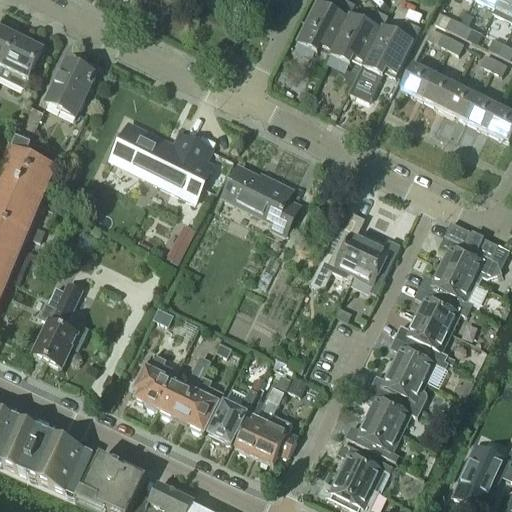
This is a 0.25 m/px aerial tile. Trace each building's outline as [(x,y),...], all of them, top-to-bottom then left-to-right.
[(221,0),(217,9),(242,22),(247,11),(262,18),(270,3),(263,0),(221,0)] [(495,14),(501,0),(474,0),(473,3),(495,14)] [(511,0),(501,0),(495,14),(496,14),(493,20),(511,28),(511,0)] [(350,21),(356,10),(339,2),(332,17),(316,9),(297,48),(317,58),(321,51),(331,56),(332,57),(350,21)] [(383,33),(388,22),(372,14),(365,28),(350,21),(332,57),(331,56),(329,60),(350,70),(354,63),(364,68),(365,68),(383,33)] [(465,44),(470,33),(438,17),(433,28),(465,44)] [(398,41),(383,33),(365,68),(364,68),(362,72),(363,73),(350,100),(369,109),(382,82),(386,75),(397,81),(421,34),(405,26),(398,41)] [(0,79),(18,42),(15,41),(16,39),(5,33),(4,36),(0,33),(0,79)] [(447,55),(453,45),(430,34),(425,44),(447,55)] [(43,55),(18,42),(0,79),(0,82),(24,94),(37,68),(39,69),(44,59),(42,58),(43,55)] [(457,60),(462,49),(453,45),(447,55),(457,60)] [(498,60),(503,50),(493,45),(488,55),(498,60)] [(510,66),(511,61),(511,54),(503,50),(498,60),(510,66)] [(490,76),(495,66),(485,61),(480,71),(490,76)] [(502,82),(507,72),(495,66),(490,76),(502,82)] [(75,124),(97,81),(68,67),(46,110),(75,124)] [(422,106),(435,80),(413,69),(400,95),(422,106)] [(435,80),(422,106),(444,116),(456,91),(457,92),(460,87),(449,81),(447,86),(435,80)] [(465,127),(478,102),(457,92),(456,91),(444,116),(465,127)] [(312,99),(307,96),(300,99),(298,104),(308,109),(312,99)] [(487,138),(500,112),(478,102),(465,127),(487,138)] [(509,149),(511,142),(511,118),(500,112),(487,138),(509,149)] [(30,145),(31,143),(43,119),(32,113),(19,138),(18,139),(30,145)] [(187,163),(128,134),(113,163),(129,170),(127,173),(132,175),(133,173),(143,177),(141,182),(194,208),(211,175),(204,172),(211,156),(195,148),(187,163)] [(0,308),(45,201),(62,162),(29,148),(30,145),(18,139),(14,142),(11,148),(1,174),(0,175),(0,308)] [(0,173),(1,174),(11,148),(0,143),(0,173)] [(267,188),(238,174),(223,205),(275,230),(272,236),(285,242),(299,213),(287,207),(292,196),(269,185),(267,188)] [(354,283),(371,247),(357,241),(365,226),(353,220),(333,261),(326,258),(309,291),(316,295),(325,292),(332,279),(351,288),(354,283)] [(440,271),(475,289),(479,290),(483,283),(487,285),(497,281),(502,280),(498,268),(492,265),(499,252),(451,229),(439,254),(447,258),(440,271)] [(36,233),(31,244),(40,248),(45,237),(36,233)] [(178,270),(189,250),(178,244),(167,265),(178,270)] [(376,302),(400,252),(389,246),(385,254),(371,247),(354,283),(373,292),(369,298),(376,302)] [(475,289),(440,271),(433,285),(425,281),(419,292),(469,317),(472,311),(466,308),(475,289)] [(49,330),(33,362),(61,376),(72,354),(78,357),(89,335),(68,325),(82,297),(68,290),(66,295),(64,298),(55,294),(48,311),(45,310),(38,326),(49,330)] [(466,323),(469,317),(419,292),(414,304),(422,308),(416,322),(451,339),(460,320),(466,323)] [(451,339),(416,322),(409,335),(401,331),(395,343),(445,367),(448,361),(442,358),(451,339)] [(445,375),(448,369),(445,367),(395,343),(389,354),(398,359),(391,372),(426,389),(435,370),(445,375)] [(231,355),(219,349),(215,359),(227,364),(231,355)] [(158,416),(158,417),(173,388),(177,379),(163,372),(165,367),(152,361),(135,397),(139,399),(136,406),(145,410),(147,414),(153,417),(158,416)] [(172,423),(180,428),(204,379),(205,380),(210,369),(200,364),(186,394),(173,388),(158,417),(159,417),(161,421),(167,423),(172,423)] [(426,389),(391,372),(385,386),(376,382),(370,393),(420,418),(423,411),(427,404),(427,403),(426,402),(426,401),(426,400),(425,399),(424,398),(422,397),(426,389)] [(215,384),(205,380),(204,379),(180,428),(190,432),(192,435),(198,438),(202,438),(203,439),(218,410),(205,404),(215,384)] [(285,400),(291,386),(280,381),(274,396),(273,395),(266,410),(267,411),(259,426),(250,422),(235,454),(254,462),(273,421),(283,400),(285,400)] [(300,403),(306,389),(294,383),(287,396),(300,403)] [(417,424),(420,418),(370,393),(365,405),(373,409),(367,422),(401,440),(411,421),(417,424)] [(231,394),(209,441),(211,442),(213,445),(219,448),(222,447),(231,452),(257,400),(250,396),(247,402),(231,394)] [(0,469),(73,502),(92,460),(0,419),(0,469)] [(287,464),(297,443),(288,439),(292,430),(273,421),(254,462),(273,471),(278,460),(287,464)] [(401,440),(367,422),(360,436),(351,432),(346,444),(395,468),(398,462),(392,459),(401,440)] [(390,479),(393,473),(343,449),(337,461),(346,465),(339,479),(379,498),(389,479),(390,479)] [(511,488),(511,486),(511,452),(511,455),(506,466),(473,452),(462,476),(464,478),(453,503),(471,511),(485,511),(499,482),(511,488)] [(100,511),(104,511),(123,474),(100,462),(80,502),(100,511)] [(133,511),(140,500),(147,486),(123,474),(104,511),(133,511)] [(372,511),(379,498),(339,479),(333,492),(324,488),(318,500),(342,511),(372,511)] [(192,511),(194,509),(158,491),(151,505),(140,500),(133,511),(192,511)]
